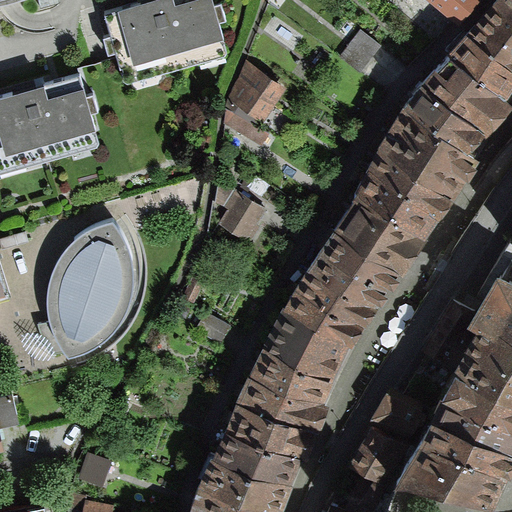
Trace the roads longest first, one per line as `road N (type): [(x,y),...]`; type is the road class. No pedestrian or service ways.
road 1 (residential): [(511,186),(364,405),(308,511)]
road 2 (residential): [(440,237),(358,362),(286,511)]
road 3 (residential): [(440,237),(511,119)]
